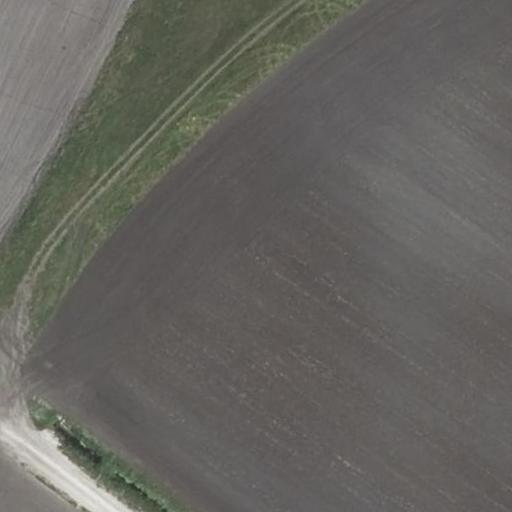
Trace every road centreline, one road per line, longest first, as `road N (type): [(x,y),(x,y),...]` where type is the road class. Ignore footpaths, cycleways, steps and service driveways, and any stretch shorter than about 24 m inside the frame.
road 1 (track): [(324,0),(262,39),(99,217),(27,331),(15,401),(20,436)]
road 2 (track): [(120,511),(0,421)]
